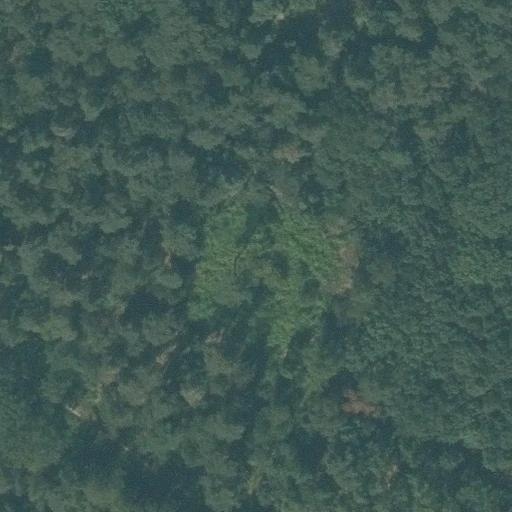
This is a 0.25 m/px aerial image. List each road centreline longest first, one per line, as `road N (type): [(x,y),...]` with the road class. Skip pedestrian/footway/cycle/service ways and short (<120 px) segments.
road 1 (track): [(237,508),(511,74)]
road 2 (track): [(0,340),(237,508)]
